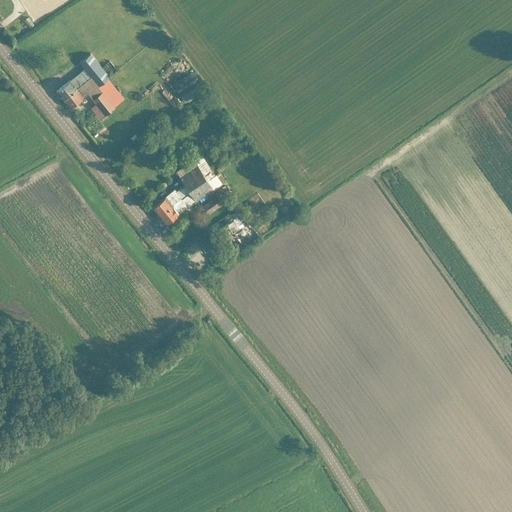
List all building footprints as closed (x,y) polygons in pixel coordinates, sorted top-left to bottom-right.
[(6,11),(0,13),(0,15),(3,22),(10,19),(6,11)] [(70,80),(57,90),(64,99),(91,77),(91,76),(99,85),(110,76),(102,66),(91,53),(87,56),(80,62),(86,70),(72,82),(70,80)] [(201,72),(180,82),(191,104),(208,96),(204,89),(208,87),(201,72)] [(91,77),(64,99),(71,107),(88,93),(93,99),(96,103),(105,115),(115,107),(115,106),(102,91),(96,83),(91,77)] [(180,112),(177,113),(181,119),(183,117),(183,116),(192,110),(192,109),(189,106),(189,105),(179,111),(180,112)] [(185,166),(176,172),(185,185),(190,192),(195,199),(196,200),(204,195),(214,188),(195,159),(185,166)] [(223,189),(229,185),(213,160),(207,164),(223,189)] [(182,198),(190,192),(185,185),(176,191),(175,188),(152,207),(159,215),(173,205),(182,198)] [(173,205),(159,215),(166,223),(195,199),(190,192),(182,198),(173,205)] [(218,195),(208,202),(200,207),(205,215),(223,203),(218,195)] [(227,223),(233,231),(239,227),(236,223),(240,221),(237,217),(233,219),(227,223)] [(263,231),(255,238),(260,244),(268,237),(263,231)]
